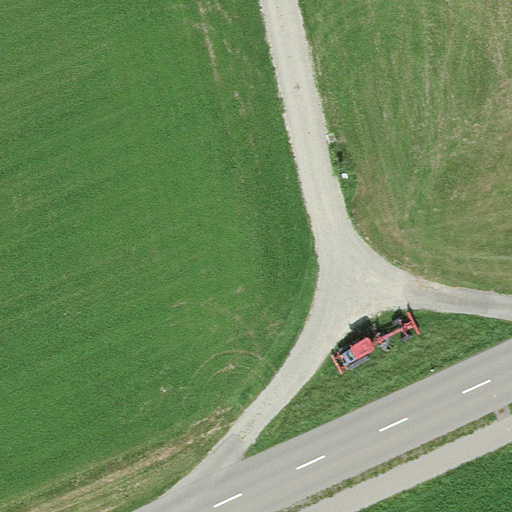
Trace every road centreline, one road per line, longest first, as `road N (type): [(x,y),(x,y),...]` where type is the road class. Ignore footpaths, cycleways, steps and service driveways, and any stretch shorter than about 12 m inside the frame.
road 1 (track): [(280,0),(351,288),(199,511)]
road 2 (tertiary): [(511,372),(206,511)]
road 3 (track): [(351,288),(511,311)]
